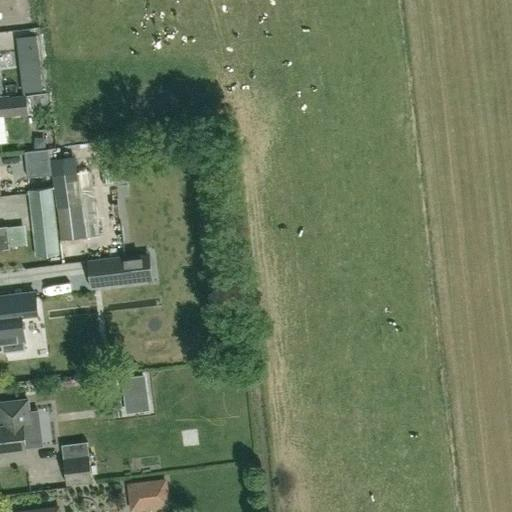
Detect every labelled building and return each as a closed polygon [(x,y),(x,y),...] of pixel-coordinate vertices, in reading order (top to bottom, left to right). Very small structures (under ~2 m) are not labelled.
[(16,38),(23,94),(42,92),(36,36),(16,38)] [(46,93),(21,95),(9,96),(0,97),(0,117),(49,112),(46,93)] [(51,174),(48,148),(24,151),(27,177),(51,174)] [(78,174),(63,176),(67,205),(82,202),(78,174)] [(59,255),(51,187),(29,190),(36,257),(59,255)] [(64,239),(85,237),(81,203),(60,206),(64,239)] [(0,226),(0,247),(8,247),(6,225),(0,226)] [(128,283),(128,280),(125,258),(125,255),(88,260),(91,287),(128,283)] [(150,255),(125,258),(128,280),(153,277),(150,255)] [(35,271),(39,284),(59,279),(55,266),(35,271)] [(0,344),(1,344),(2,353),(26,350),(21,315),(37,313),(35,293),(0,296),(0,344)] [(148,409),(143,374),(121,377),(125,412),(148,409)] [(100,416),(115,400),(103,389),(89,405),(100,416)] [(0,402),(0,451),(26,448),(25,435),(36,434),(35,423),(31,423),(28,399),(0,402)] [(55,411),(40,414),(43,429),(58,426),(55,411)] [(93,482),(87,442),(61,446),(66,486),(93,482)] [(146,510),(170,507),(166,478),(126,483),(129,503),(144,501),(146,510)]
